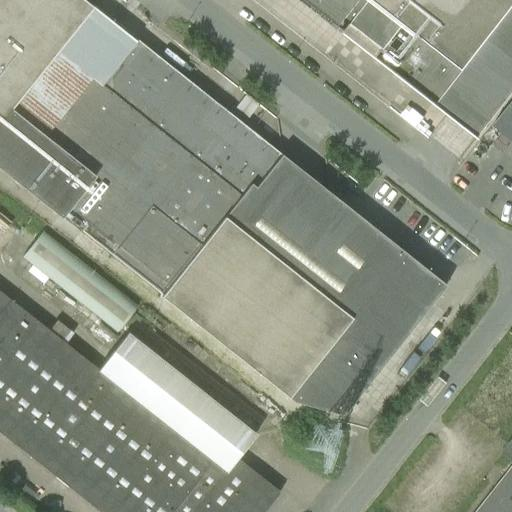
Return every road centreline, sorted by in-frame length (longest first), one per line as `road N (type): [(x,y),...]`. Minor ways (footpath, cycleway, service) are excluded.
road 1 (unclassified): [(511,255),(191,0)]
road 2 (unclassified): [(349,511),(511,303)]
